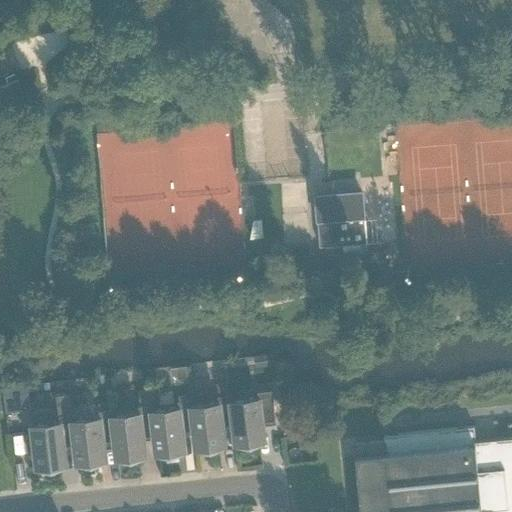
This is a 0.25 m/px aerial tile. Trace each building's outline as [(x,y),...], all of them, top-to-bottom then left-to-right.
[(14,72),(5,76),(8,84),(0,86),(0,103),(23,96),(14,72)] [(366,243),(364,211),(363,211),(362,193),(316,196),(317,209),(316,209),(319,246),(366,243)] [(8,409),(27,406),(25,384),(6,386),(8,409)] [(149,390),(138,391),(140,404),(151,403),(149,390)] [(257,392),(258,398),(233,401),(231,402),(234,425),(236,442),(259,439),(257,423),(275,420),(272,390),(257,392)] [(309,407),(307,394),(286,397),(288,409),(309,407)] [(233,401),(232,395),(218,397),(218,403),(193,406),(191,406),(194,430),(196,446),(219,444),(217,427),(234,425),(231,402),(233,401)] [(154,435),(156,451),(179,448),(177,432),(194,430),(191,406),(193,406),(192,400),(178,402),(179,408),(153,411),(152,411),(155,435),(154,435)] [(155,435),(152,411),(153,411),(152,405),(138,406),(139,413),(113,416),(112,416),(115,440),(117,456),(140,453),(138,437),(154,435),(155,435)] [(72,421),(75,444),(77,461),(100,458),(98,442),(115,440),(112,416),(113,416),(113,410),(98,411),(99,417),(74,420),(72,421)] [(36,454),(38,465),(60,463),(58,446),(75,444),(72,421),(74,420),(73,414),(59,416),(59,422),(33,425),(34,437),(28,438),(29,434),(28,434),(27,437),(27,440),(27,443),(27,446),(27,448),(27,450),(28,452),(29,454),(30,456),(31,458),(32,458),(31,456),(30,455),(36,454)] [(474,427),(386,435),(386,441),(355,444),(361,511),(511,511),(511,437),(475,441),(474,427)]
